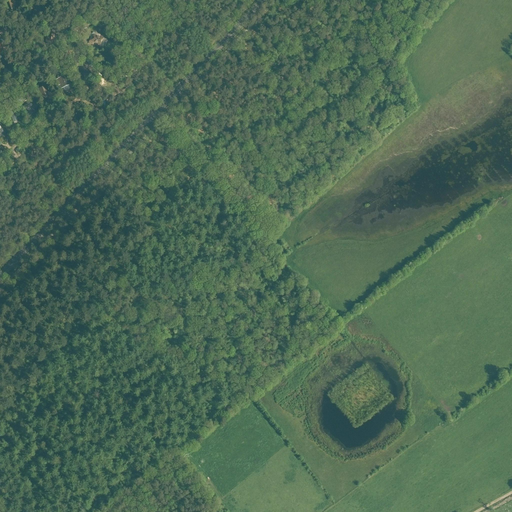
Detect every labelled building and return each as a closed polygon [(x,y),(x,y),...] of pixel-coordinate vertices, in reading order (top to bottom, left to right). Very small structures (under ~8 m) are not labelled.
[(15,8),(16,7),(13,0),(8,0),(12,12),(16,11),(15,8)] [(34,16),(43,11),(40,4),(35,7),(36,10),(32,12),(34,16)] [(95,33),(94,36),(92,40),(90,40),(89,44),(93,45),(94,43),(100,45),(103,39),(99,37),(99,35),(95,33)] [(56,46),(57,40),(53,39),(54,35),(50,34),(49,39),(46,39),(46,43),(52,44),(52,45),(56,46)] [(82,62),(76,68),(77,69),(83,75),(89,70),(82,62)] [(17,78),(19,74),(8,70),(7,76),(14,78),(14,77),(17,78)] [(69,86),(69,84),(65,76),(55,81),(57,86),(58,86),(60,90),(69,86)] [(46,86),(38,89),(41,100),(50,97),(46,86)] [(30,108),(33,106),(30,102),(23,108),(29,117),(34,113),(30,108)] [(14,124),(18,123),(13,111),(9,113),(14,124)]
